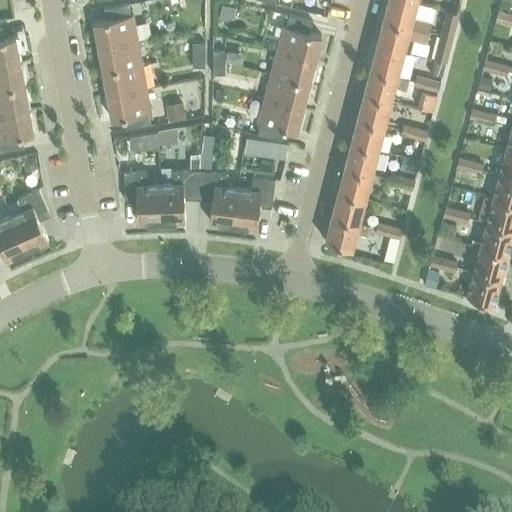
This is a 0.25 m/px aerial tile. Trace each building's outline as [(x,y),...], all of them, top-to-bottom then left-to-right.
[(416,0),(387,0),(383,17),(428,29),(431,20),(414,15),(418,0),(416,0)] [(97,40),(136,33),(133,14),(130,14),(128,3),(104,7),(106,19),(93,21),(97,40)] [(222,3),(218,17),(225,19),(233,14),(235,6),(222,3)] [(511,6),(502,4),(500,11),(510,14),(511,14),(511,6)] [(439,34),(452,37),(458,13),(446,9),(439,34)] [(508,22),(510,14),(500,11),(498,11),(496,19),(508,22)] [(277,44),(316,54),(321,35),(309,32),(312,20),(288,14),(285,25),(282,25),(277,44)] [(383,17),(376,43),(405,50),(408,37),(425,41),(428,29),(383,17)] [(0,63),(20,60),(19,54),(15,35),(3,38),(1,26),(0,25),(0,63)] [(136,33),(97,40),(102,70),(142,63),(136,33)] [(452,37),(439,34),(433,58),(445,61),(452,37)] [(192,53),(204,53),(204,41),(192,41),(192,53)] [(376,43),(370,67),(398,75),(398,73),(405,50),(376,43)] [(277,44),(270,73),(309,83),(316,54),(277,44)] [(212,48),(212,61),(225,61),(225,49),(212,48)] [(204,53),(192,53),(192,66),(204,66),(204,53)] [(433,58),(429,73),(441,77),(445,61),(433,58)] [(495,71),(497,62),(485,59),(483,68),(495,71)] [(20,60),(0,63),(0,88),(24,84),(20,60)] [(225,61),(212,61),(212,73),(224,73),(225,61)] [(497,62),(495,71),(507,74),(509,65),(497,62)] [(147,92),(142,63),(102,70),(108,100),(147,92)] [(370,67),(364,92),(392,99),(395,86),(406,88),(409,76),(398,73),(398,75),(370,67)] [(309,83),(270,73),(262,102),(301,112),(309,83)] [(425,88),(428,78),(416,75),(413,85),(425,88)] [(481,75),(478,85),(490,88),(493,78),(481,75)] [(428,78),(425,88),(437,91),(439,81),(428,78)] [(24,84),(0,88),(0,113),(29,109),(24,84)] [(432,110),(436,95),(422,91),(418,106),(432,110)] [(151,112),(147,92),(108,100),(111,119),(124,117),(126,128),(150,124),(148,112),(151,112)] [(364,92),(357,117),(385,124),(392,99),(364,92)] [(182,101),(166,104),(169,118),(169,120),(185,118),(184,114),(182,101)] [(301,112),(262,102),(257,121),(260,122),(257,133),(281,140),(284,128),(296,131),(301,112)] [(481,119),(484,111),(472,108),(469,116),(481,119)] [(29,109),(0,113),(0,151),(23,147),(21,135),(33,133),(30,114),(29,109)] [(224,110),(222,119),(235,123),(237,114),(224,110)] [(484,111),(481,119),(494,123),(496,115),(484,111)] [(385,124),(357,117),(351,141),(379,148),(385,124)] [(413,136),(415,127),(403,124),(401,133),(413,136)] [(415,127),(413,136),(425,139),(427,130),(415,127)] [(158,130),(146,133),(146,148),(158,147),(158,130)] [(277,141),(275,157),(285,158),(285,157),(288,143),(277,141)] [(379,148),(351,141),(344,165),(372,173),(379,148)] [(511,148),(507,147),(500,171),(511,174),(511,148)] [(35,155),(23,157),(25,169),(37,167),(35,155)] [(468,169),(470,160),(459,157),(456,166),(468,169)] [(417,162),(403,158),(400,171),(414,174),(417,162)] [(470,160),(468,169),(480,172),(482,163),(470,160)] [(344,165),(338,190),(366,197),(372,173),(344,165)] [(172,182),(159,182),(161,220),(184,219),(184,197),(198,198),(199,169),(183,168),(172,168),(172,182)] [(161,220),(159,182),(146,182),(146,169),(123,170),(124,199),(136,199),(137,221),(161,220)] [(199,169),(198,198),(212,199),(209,220),(233,223),(237,186),(224,184),(226,171),(216,169),(199,169)] [(511,174),(500,171),(493,196),(511,200),(511,174)] [(400,185),(402,176),(390,173),(388,182),(400,185)] [(250,188),(237,186),(233,223),(256,226),(259,205),(271,206),(275,177),(252,174),(250,188)] [(414,180),(402,176),(400,185),(412,188),(414,180)] [(11,214),(26,248),(48,239),(39,219),(50,214),(38,187),(17,196),(23,208),(11,214)] [(366,197),(338,190),(331,214),(359,222),(366,197)] [(511,200),(493,196),(487,220),(511,226),(511,200)] [(455,219),(458,208),(445,205),(443,216),(455,219)] [(470,212),(458,208),(455,219),(467,222),(470,212)] [(26,248),(11,214),(0,218),(0,247),(5,258),(26,248)] [(359,222),(331,214),(324,240),(352,247),(356,231),(367,234),(369,224),(359,222)] [(443,220),(439,233),(454,237),(457,223),(443,220)] [(511,226),(487,220),(480,244),(508,252),(511,235),(511,226)] [(387,234),(389,226),(377,223),(375,231),(387,234)] [(389,226),(387,234),(390,235),(399,238),(401,229),(389,226)] [(390,235),(384,258),(393,261),(399,238),(390,235)] [(508,252),(480,244),(474,269),(501,276),(508,252)] [(441,267),(444,258),(432,255),(429,263),(441,267)] [(456,261),(444,258),(441,267),(454,270),(456,261)] [(429,267),(425,283),(436,286),(440,270),(429,267)] [(501,276),(474,269),(467,294),(494,302),(501,276)]
